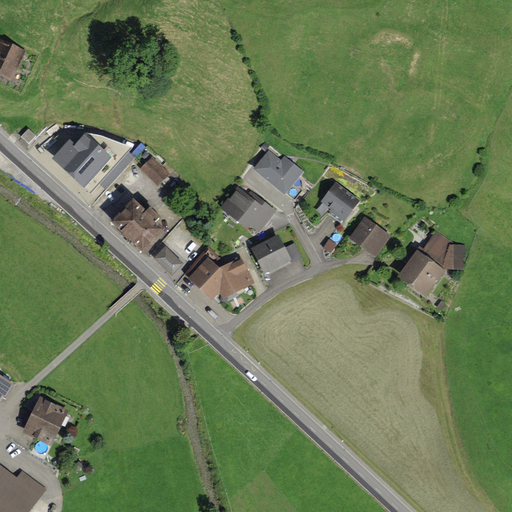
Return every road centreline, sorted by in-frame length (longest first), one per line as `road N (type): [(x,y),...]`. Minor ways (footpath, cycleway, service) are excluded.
road 1 (secondary): [(216,340),(0,142)]
road 2 (secondary): [(401,511),(216,340)]
road 3 (track): [(0,423),(25,388),(149,279)]
road 4 (residential): [(216,340),(286,284),(339,262),(370,262)]
